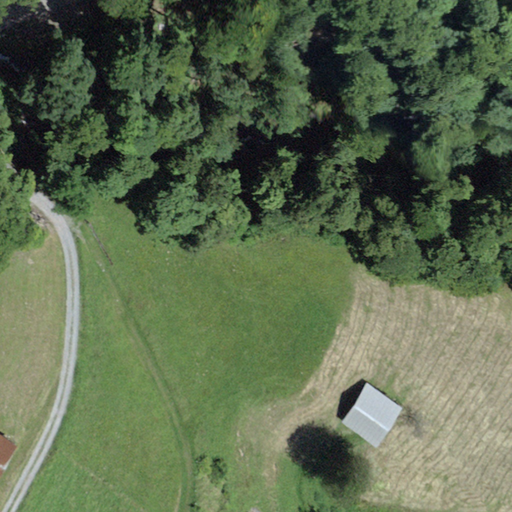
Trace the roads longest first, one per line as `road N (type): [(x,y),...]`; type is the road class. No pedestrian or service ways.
road 1 (track): [(0,144),(68,237),(74,326),(62,407),(4,511)]
road 2 (track): [(68,237),(94,245),(166,395),(186,468),(180,511)]
